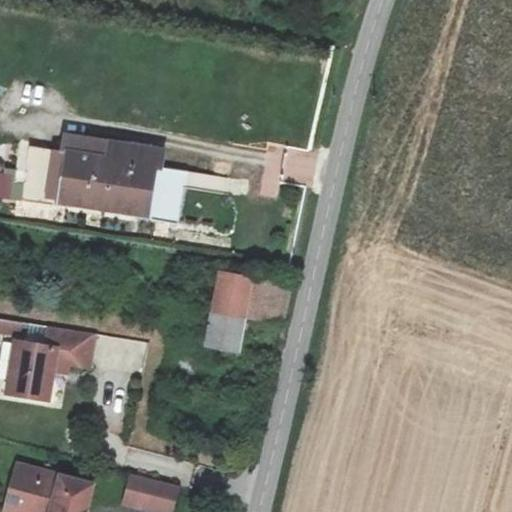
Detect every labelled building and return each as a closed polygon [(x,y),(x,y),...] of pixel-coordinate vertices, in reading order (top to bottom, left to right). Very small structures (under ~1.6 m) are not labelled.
[(31,148),(24,196),(144,213),(151,167),(159,169),(162,148),(67,134),(64,153),(31,148)] [(278,196),(281,157),(266,156),(264,195),(278,196)] [(0,198),(15,197),(13,171),(0,171),(0,198)] [(287,309),(292,285),(217,270),(203,341),(237,350),(245,319),(282,327),(287,309)] [(89,366),(93,335),(48,329),(45,347),(18,344),(12,386),(23,388),(22,395),(51,399),(54,370),(69,372),(70,364),(89,366)] [(7,510),(15,511),(83,511),(91,482),(18,464),(7,510)] [(162,511),(172,511),(178,486),(132,475),(125,503),(162,511)]
